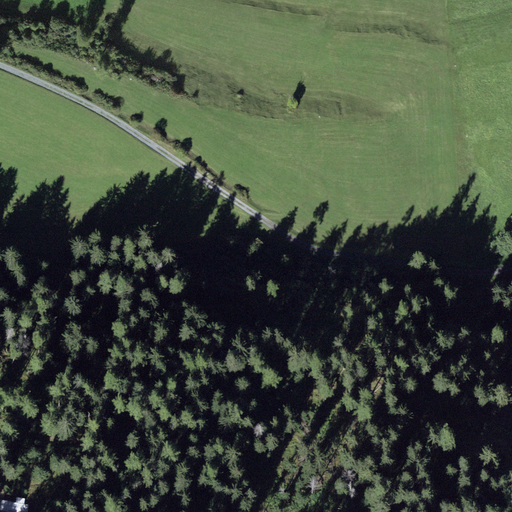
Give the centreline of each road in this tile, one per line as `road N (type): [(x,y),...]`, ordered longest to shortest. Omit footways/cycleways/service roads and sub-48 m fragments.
road 1 (track): [(511,264),(470,273),(322,253),(281,236),(182,160),(0,66)]
road 2 (track): [(0,427),(100,441),(205,439)]
